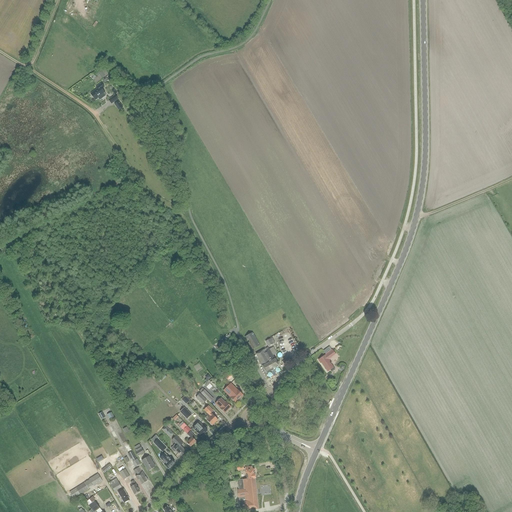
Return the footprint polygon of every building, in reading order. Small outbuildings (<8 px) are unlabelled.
[(96,87),(98,89),(90,94),(95,100),(98,98),(99,101),(107,95),(105,93),(102,89),(104,87),(101,83),(96,87)] [(119,99),(115,95),(109,99),(112,104),(119,99)] [(123,107),(119,101),(114,104),(118,110),(123,107)] [(260,345),(253,333),(245,337),(246,340),(248,339),(249,342),(248,342),(252,350),(260,345)] [(268,347),(265,349),(256,354),(263,366),(262,366),(266,372),(267,374),(274,370),(273,368),(278,365),(270,350),(269,350),(268,347)] [(333,350),(326,355),(319,360),(321,363),(322,363),(328,372),(334,368),(331,364),(332,364),(329,360),(336,355),(333,350)] [(236,403),(243,396),(238,390),(237,390),(235,389),(236,389),(231,384),(224,391),(231,398),(236,403)] [(214,399),(205,390),(202,388),(199,391),(201,393),(210,403),(214,399)] [(206,400),(198,391),(194,395),(202,404),(206,400)] [(225,413),(231,407),(226,402),(225,403),(221,399),(216,404),(225,413)] [(197,413),(200,411),(192,403),(190,405),(197,413)] [(212,426),(218,420),(211,413),(213,411),(209,406),(204,410),(208,414),(206,415),(209,418),(207,420),(212,426)] [(192,414),(185,407),(180,412),(187,419),(192,414)] [(191,430),(183,422),(179,425),(187,434),(191,430)] [(207,431),(203,426),(199,422),(193,428),(201,437),(207,431)] [(166,426),(163,430),(167,434),(170,437),(173,434),(171,431),(166,426)] [(191,447),(197,442),(194,439),(196,437),(190,432),(188,434),(192,438),(187,443),(191,447)] [(172,440),(175,444),(171,448),(171,449),(174,452),(175,452),(176,451),(179,454),(179,453),(182,456),(185,452),(184,451),(185,450),(181,446),(183,444),(176,437),(172,440)] [(158,439),(153,443),(162,452),(166,448),(158,439)] [(160,458),(164,463),(164,464),(168,469),(175,463),(171,457),(170,458),(165,453),(160,458)] [(136,467),(141,464),(138,459),(137,460),(135,457),(131,459),(136,467)] [(149,471),(155,467),(149,457),(142,461),(149,471)] [(104,473),(111,468),(108,465),(102,470),(104,473)] [(255,479),(256,479),(255,474),(254,469),(251,470),(251,467),(246,468),(247,479),(247,480),(255,479)] [(138,475),(137,476),(136,477),(138,480),(139,479),(142,484),(148,480),(143,472),(142,473),(139,468),(134,471),(136,474),(137,473),(138,475)] [(126,469),(120,472),(120,473),(124,480),(130,476),(126,469)] [(94,487),(103,481),(98,474),(90,479),(90,480),(70,492),(74,499),(89,489),(88,488),(93,485),(94,487)] [(122,488),(117,480),(116,479),(110,483),(115,492),(122,488)] [(258,509),(255,479),(247,480),(247,479),(238,480),(239,490),(237,490),(238,498),(239,498),(240,511),(245,510),(245,511),(258,509)] [(135,494),(140,491),(136,484),(134,481),(131,483),(133,486),(131,487),(135,494)] [(124,503),(130,500),(126,493),(125,494),(124,491),(120,493),(121,496),(124,503)] [(89,505),(95,500),(93,497),(86,502),(89,505)] [(91,510),(93,511),(102,511),(103,511),(102,511),(97,511),(96,511),(100,508),(95,501),(89,506),(91,510)]
